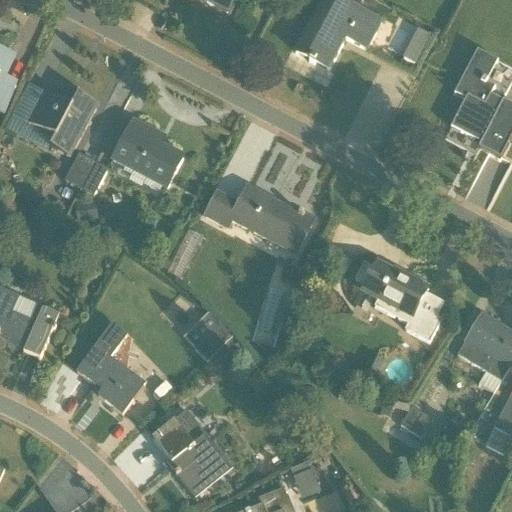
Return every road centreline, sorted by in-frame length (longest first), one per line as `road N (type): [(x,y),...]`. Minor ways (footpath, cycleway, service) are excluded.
road 1 (residential): [(511,244),(47,0)]
road 2 (residential): [(133,511),(79,452),(0,406)]
